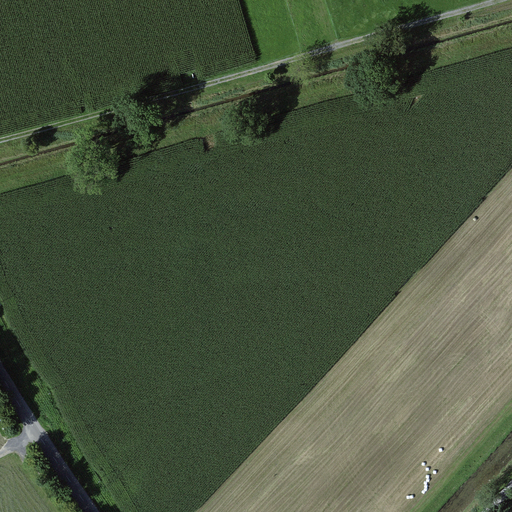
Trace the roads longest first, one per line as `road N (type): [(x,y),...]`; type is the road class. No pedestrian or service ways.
road 1 (track): [(0,140),(502,0)]
road 2 (tertiary): [(0,370),(89,511)]
